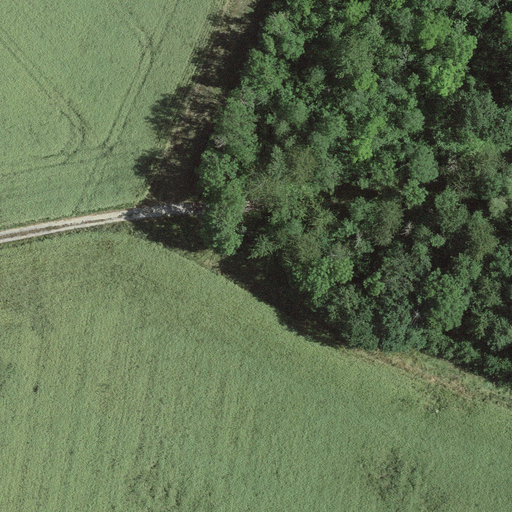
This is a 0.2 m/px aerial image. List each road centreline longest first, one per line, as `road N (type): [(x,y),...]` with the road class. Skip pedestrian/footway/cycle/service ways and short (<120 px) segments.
road 1 (track): [(511,386),(348,325),(245,271),(175,212)]
road 2 (track): [(0,239),(85,221),(243,206)]
